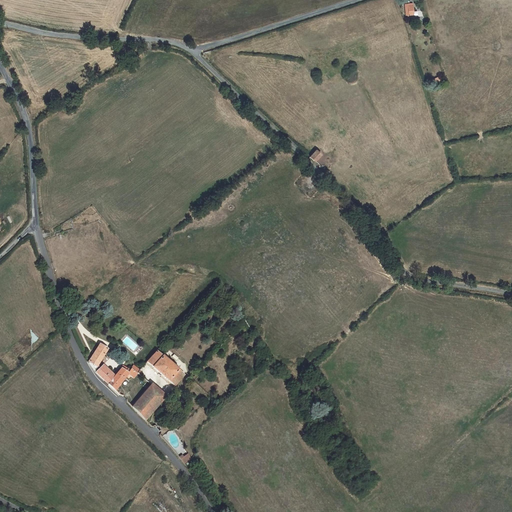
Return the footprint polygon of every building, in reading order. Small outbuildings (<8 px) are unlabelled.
[(412,3),(405,4),(406,15),(413,14),(414,14),(413,11),(412,3)] [(316,150),(310,157),(314,161),(321,154),(316,150)] [(99,345),(88,362),(96,372),(109,385),(118,374),(124,379),(125,376),(131,369),(136,374),(137,373),(139,370),(133,366),(131,369),(130,369),(129,370),(123,366),(115,376),(113,378),(109,373),(110,372),(109,370),(107,372),(105,370),(102,367),(100,368),(97,367),(95,366),(98,360),(100,361),(107,349),(99,345)] [(155,352),(146,362),(168,381),(178,370),(156,351),(155,352)] [(136,374),(131,369),(125,376),(128,378),(130,376),(133,378),(137,374),(136,374)] [(184,375),(178,370),(168,381),(174,386),(184,375)] [(118,374),(109,385),(115,390),(124,379),(118,374)] [(151,384),(147,389),(154,395),(158,390),(151,384)] [(147,389),(132,407),(138,413),(154,395),(147,389)] [(154,395),(138,413),(145,420),(165,396),(158,390),(154,395)] [(182,456),(179,458),(184,464),(185,464),(191,459),(188,454),(183,458),(182,456)]
